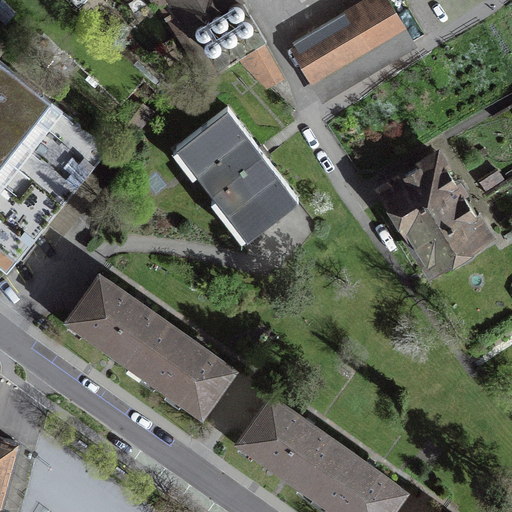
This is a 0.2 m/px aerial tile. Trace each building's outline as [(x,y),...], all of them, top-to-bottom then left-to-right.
[(174,0),(160,0),(158,2),(206,79),(219,70),(174,0)] [(242,0),(174,0),(219,70),(266,42),(242,0)] [(411,35),(390,0),(368,0),(285,47),(311,91),(411,35)] [(267,47),(239,62),(256,93),(284,78),(267,47)] [(0,53),(0,256),(4,260),(28,279),(127,155),(0,53)] [(301,202),(229,106),(172,148),(244,244),(301,202)] [(492,245),(440,150),(375,186),(426,281),(492,245)] [(68,319),(142,369),(173,325),(98,274),(68,319)] [(229,363),(173,325),(142,369),(199,408),(229,363)] [(238,438),(315,491),(346,446),(269,394),(238,438)] [(0,511),(1,511),(3,507),(0,505),(0,493),(15,440),(0,435),(0,511)] [(387,511),(405,487),(346,446),(315,491),(346,511),(387,511)]
